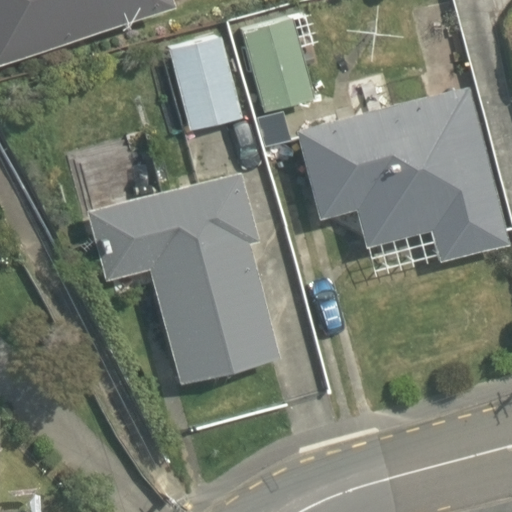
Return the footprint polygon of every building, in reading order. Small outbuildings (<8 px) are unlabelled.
[(0,0),(0,65),(175,6),(172,0),(0,0)] [(308,12),(240,30),(262,112),(314,99),(301,46),(316,42),(308,12)] [(167,50),(190,130),(241,116),(220,35),(167,50)] [(466,82),(293,129),(318,219),(355,209),(372,269),(435,252),(438,261),(509,242),(466,82)] [(258,240),(239,170),(85,210),(104,281),(148,269),(179,384),(279,356),(247,243),(258,240)]
